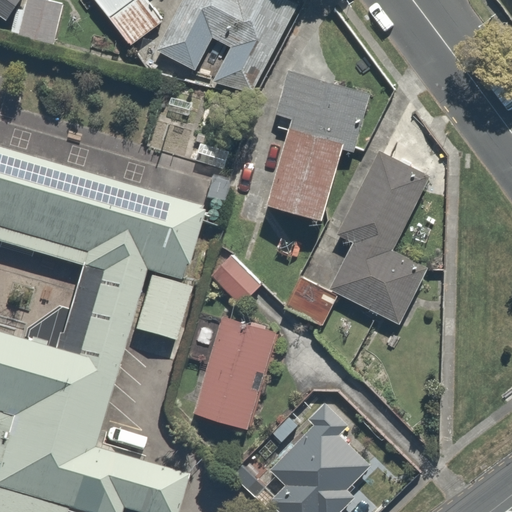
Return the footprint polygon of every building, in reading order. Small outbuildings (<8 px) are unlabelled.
[(0,0),(0,12),(5,16),(16,0),(0,0)] [(98,0),(127,38),(157,16),(144,0),(98,0)] [(178,0),(157,41),(194,60),(210,29),(233,41),(216,72),(249,90),(296,0),(178,0)] [(289,113),(265,189),(323,207),(343,143),(352,145),(370,85),(290,61),(275,108),(289,113)] [(427,170),(377,145),(335,229),(354,238),(332,281),(399,315),(424,265),(388,247),(427,170)] [(0,511),(161,511),(176,468),(80,438),(131,275),(156,283),(180,205),(0,149),(0,247),(70,269),(44,353),(0,339),(0,511)] [(264,276),(234,247),(210,271),(240,300),(264,276)] [(332,289),(302,275),(289,303),(319,317),(332,289)] [(186,294),(141,280),(123,338),(168,352),(186,294)] [(279,326),(224,307),(190,403),(245,422),(279,326)] [(314,414),(269,464),(285,479),(274,491),(296,511),(316,511),(319,509),(321,511),(332,511),(354,488),(348,482),(366,462),(314,414)]
